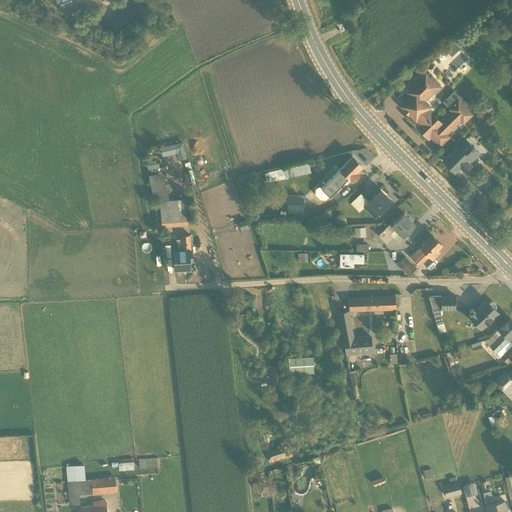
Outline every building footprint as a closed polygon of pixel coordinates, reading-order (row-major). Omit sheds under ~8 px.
[(452,56),(461,48),(454,42),(446,49),(452,56)] [(462,125),(472,114),(466,107),(467,106),(453,91),(441,102),(447,109),(449,112),(439,121),(428,110),(431,107),(424,100),(431,94),(433,94),(435,93),(439,90),(440,88),(440,84),(431,75),(429,77),(424,72),(420,77),(416,78),(411,81),(409,83),(407,89),(404,93),(412,101),(405,108),(409,112),(408,114),(419,125),(416,128),(417,128),(428,139),(430,137),(439,146),(449,136),(447,134),(451,130),(452,131),(456,127),(455,126),(459,122),(462,125)] [(442,160),(453,172),(459,166),(464,171),(471,165),(469,163),(479,153),(464,138),(442,160)] [(321,193),(324,195),(326,193),(329,196),(335,191),(336,192),(341,188),(343,190),(358,175),(355,172),(361,166),(352,157),(321,188),(323,190),(321,193)] [(310,173),(308,163),(283,168),(284,172),(287,172),(289,177),(310,173)] [(161,227),(189,226),(187,199),(168,199),(163,173),(148,175),(155,203),(156,223),(161,222),(161,227)] [(360,193),(349,203),(358,212),(363,207),(374,218),(390,201),(380,191),(368,202),(360,193)] [(317,215),(305,220),(308,226),(331,216),(328,210),(317,215)] [(376,233),(378,235),(377,236),(386,245),(398,234),(401,237),(414,224),(403,213),(391,225),(389,223),(382,230),(380,228),(376,233)] [(365,228),(354,228),(354,237),(365,237),(365,228)] [(191,260),(189,235),(180,236),(180,239),(176,240),(176,250),(173,250),(174,269),(189,268),(188,260),(191,260)] [(410,257),(418,266),(428,256),(431,259),(438,252),(436,250),(441,245),(431,235),(410,257)] [(403,257),(396,264),(408,276),(415,269),(403,257)] [(395,310),(394,296),(346,299),(346,312),(395,310)] [(428,297),(436,325),(442,323),(440,317),(440,310),(454,310),(454,296),(428,297)] [(469,314),(467,316),(479,329),(497,312),(494,309),(495,307),(495,305),(493,303),(491,302),(488,303),(485,300),(474,311),(472,309),(470,309),(469,310),(469,311),(468,312),(468,313),(469,314)] [(338,313),(343,343),(345,355),(371,353),(370,336),(350,337),(347,322),(346,312),(338,313)] [(511,320),(509,317),(488,339),(483,341),(506,364),(511,363),(511,362),(511,347),(511,345),(511,344),(509,341),(511,337),(511,320)] [(397,364),(396,354),(389,355),(389,364),(397,364)] [(288,375),(313,373),(312,358),(287,359),(288,375)] [(511,369),(508,373),(507,372),(506,373),(504,371),(493,382),(502,391),(510,383),(511,385),(511,369)] [(357,383),(356,371),(349,372),(353,395),(358,395),(356,383),(357,383)] [(270,375),(272,386),(280,384),(278,374),(270,375)] [(78,511),(106,511),(105,501),(92,502),(92,506),(80,507),(79,495),(116,493),(115,478),(85,480),(83,465),(65,467),(68,504),(79,508),(78,511)] [(430,469),(422,471),(425,480),(433,478),(430,469)] [(375,489),(387,484),(384,477),(372,482),(375,489)] [(442,486),(445,498),(446,497),(447,499),(451,498),(451,496),(461,494),(458,483),(454,484),(454,483),(442,486)] [(474,483),(462,486),(465,497),(477,494),(474,483)] [(506,511),(504,501),(485,506),(486,511),(506,511)]
